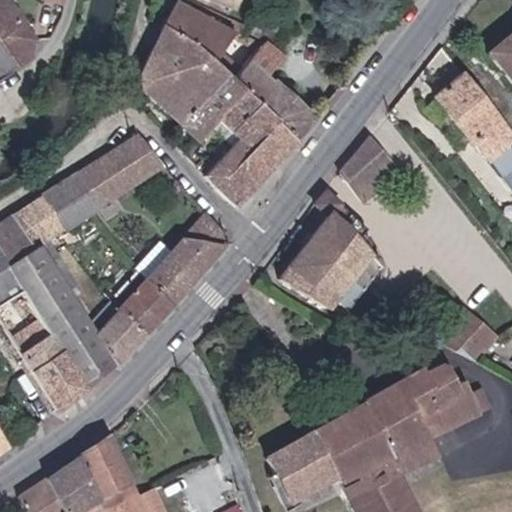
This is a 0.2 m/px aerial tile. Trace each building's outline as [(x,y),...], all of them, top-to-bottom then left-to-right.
[(0,0),(0,44),(9,56),(31,39),(3,0),(0,0)] [(65,2),(65,0),(46,0),(41,26),(48,27),(53,0),(65,2)] [(213,61),(235,32),(178,1),(167,24),(213,61)] [(142,94),(198,141),(219,119),(243,88),(233,79),(213,61),(167,24),(145,82),(142,94)] [(511,30),(488,50),(511,80),(511,30)] [(243,88),(300,140),(318,117),(269,74),(285,57),(266,42),(233,79),(243,88)] [(0,78),(16,66),(9,56),(0,44),(0,78)] [(511,139),(461,76),(434,98),(511,193),(511,139)] [(211,178),(240,208),(300,140),(243,88),(219,119),(244,140),(211,178)] [(134,134),(72,173),(99,209),(160,168),(134,134)] [(398,176),(360,135),(332,170),(357,203),(398,176)] [(72,173),(14,211),(40,250),(45,247),(99,209),(72,173)] [(349,214),(326,195),(319,201),(314,208),(263,273),(324,315),(371,256),(338,224),(349,214)] [(55,416),(119,365),(90,335),(45,247),(40,250),(14,211),(0,219),(0,348),(19,380),(31,373),(55,416)] [(201,214),(166,250),(196,277),(225,242),(201,214)] [(166,250),(140,278),(167,308),(196,277),(166,250)] [(112,310),(141,338),(167,308),(139,278),(112,310)] [(481,357),(503,336),(472,307),(444,340),(481,357)] [(90,335),(119,365),(141,338),(112,310),(90,335)] [(331,489),(343,511),(422,511),(401,473),(437,454),(429,440),(494,404),(485,387),(475,393),(468,380),(458,385),(447,363),(426,375),(424,372),(257,459),(284,509),(331,489)] [(146,493),(112,432),(77,454),(111,511),(174,511),(160,485),(146,493)] [(111,511),(77,454),(48,475),(68,511),(111,511)] [(68,511),(48,475),(12,498),(20,511),(68,511)]
